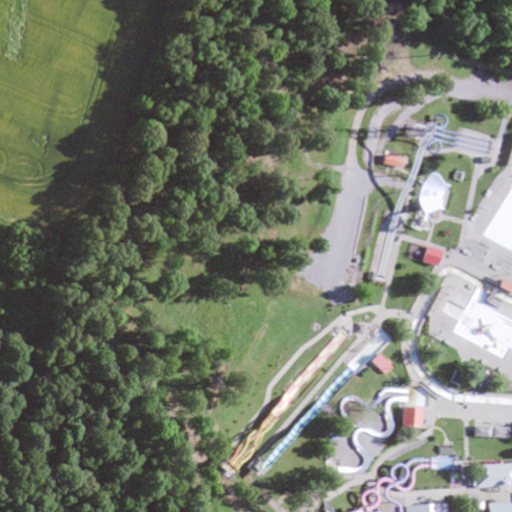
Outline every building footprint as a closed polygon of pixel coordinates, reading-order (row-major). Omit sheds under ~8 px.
[(380,153),(378,163),(392,166),(394,156),(380,153)] [(440,182),(415,179),(411,211),(437,214),(440,182)] [(431,265),(418,260),(424,246),(437,251),(431,265)] [(499,278),(495,285),(507,292),(511,285),(499,278)] [(375,352),(368,360),(381,373),(388,365),(375,352)] [(400,405),(399,425),(417,427),(419,406),(400,405)] [(501,462),(466,464),(466,487),(502,486),(501,462)] [(439,511),(439,500),(401,503),(401,511),(439,511)] [(511,511),(511,502),(484,503),(484,511),(511,511)]
